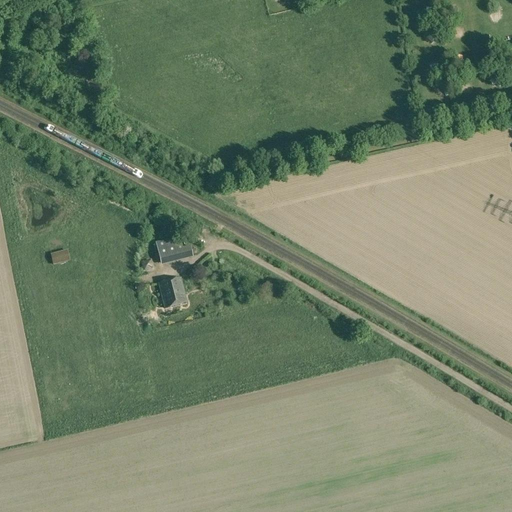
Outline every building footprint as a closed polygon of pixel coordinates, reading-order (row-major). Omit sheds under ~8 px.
[(426,9),(429,18),(438,15),(435,6),(426,9)] [(161,265),(178,261),(174,245),(172,238),(155,243),(161,265)] [(181,243),(174,245),(178,261),(193,257),(190,247),(183,249),(181,243)] [(51,254),(53,265),(70,261),(67,250),(51,254)] [(181,279),(158,285),(165,309),(187,304),(181,279)]
